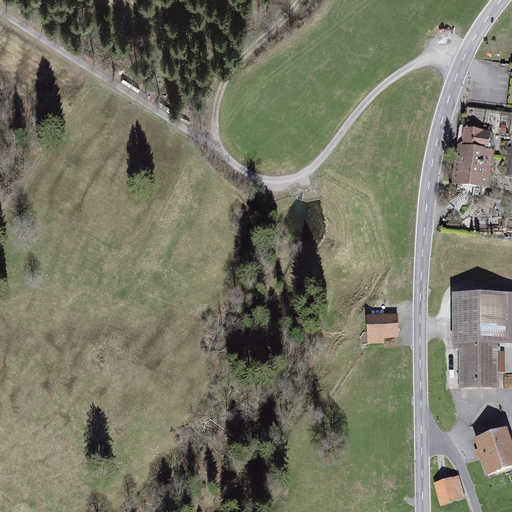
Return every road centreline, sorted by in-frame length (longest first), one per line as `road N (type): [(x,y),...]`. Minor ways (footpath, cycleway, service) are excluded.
road 1 (track): [(0,10),(257,169),(291,169),(313,158),(406,70),(461,67)]
road 2 (tertiary): [(423,439),(422,288),(436,155),(461,67),(504,0)]
road 3 (track): [(217,148),(228,76),(296,0)]
